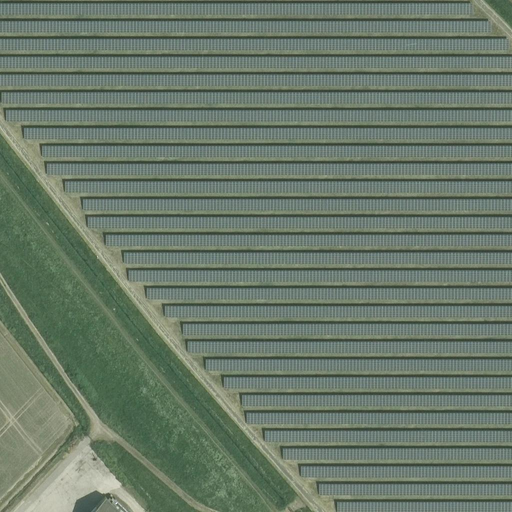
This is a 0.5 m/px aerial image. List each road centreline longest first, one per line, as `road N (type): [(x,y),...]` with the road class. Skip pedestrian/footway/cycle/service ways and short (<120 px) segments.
road 1 (track): [(87,439),(95,431),(91,414),(0,277)]
road 2 (track): [(211,511),(115,437),(95,431)]
